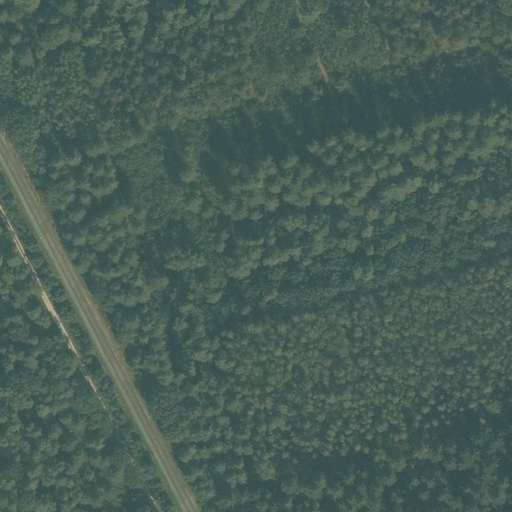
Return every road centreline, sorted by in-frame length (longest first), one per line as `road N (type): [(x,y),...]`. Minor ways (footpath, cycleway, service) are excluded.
road 1 (track): [(74,0),(176,370),(221,484),(511,412)]
road 2 (track): [(0,213),(153,511)]
